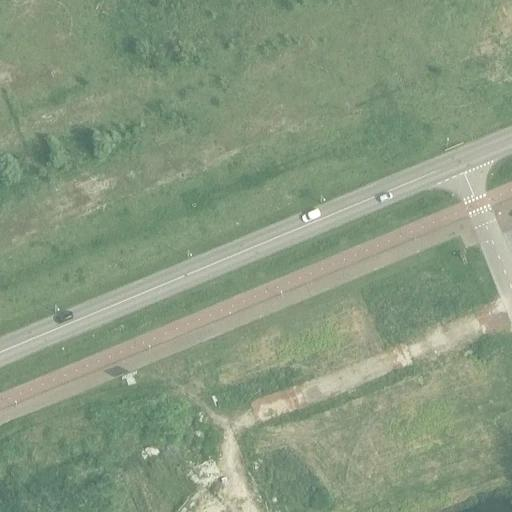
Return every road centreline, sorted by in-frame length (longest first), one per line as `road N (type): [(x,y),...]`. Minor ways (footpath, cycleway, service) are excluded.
road 1 (tertiary): [(457,159),(0,352)]
road 2 (unclassified): [(457,159),(511,293)]
